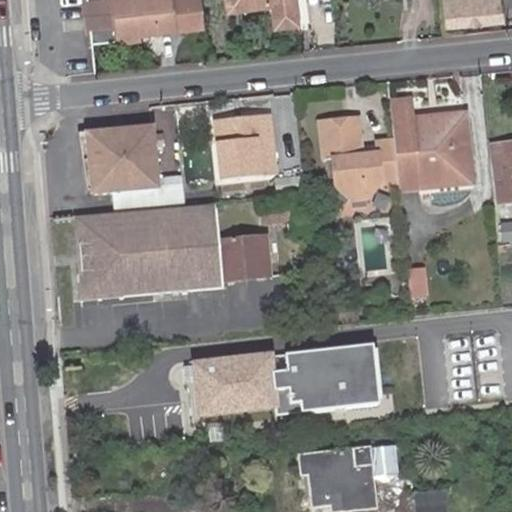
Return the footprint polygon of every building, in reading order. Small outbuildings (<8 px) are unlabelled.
[(85,0),(80,0),(84,32),(89,31),(85,0)] [(85,0),(89,31),(90,42),(137,37),(136,32),(192,34),(189,2),(186,0),(85,0)] [(230,0),(231,8),(272,3),(274,26),(294,24),(291,0),(230,0)] [(443,0),(446,27),(502,20),(500,0),(443,0)] [(389,103),(397,183),(415,182),(409,121),(409,120),(407,102),(389,103)] [(239,144),(220,146),(223,182),(276,177),(269,117),(237,120),(239,144)] [(418,181),(419,190),(472,185),(466,117),(440,118),(440,123),(433,123),(433,118),(409,121),(415,182),(418,181)] [(217,122),(220,146),(239,144),(237,120),(217,122)] [(356,121),(319,125),(323,163),(331,162),(334,191),(349,203),(368,200),(380,186),(397,184),(397,183),(393,143),(374,145),(375,156),(360,158),(356,121)] [(90,139),(96,191),(96,194),(113,193),(126,191),(158,188),(152,127),(89,133),(90,139)] [(88,191),(96,191),(90,139),(83,139),(88,191)] [(511,142),(491,144),(495,180),(497,201),(511,200),(511,142)] [(113,193),(115,214),(180,208),(178,179),(157,181),(158,188),(126,191),(113,193)] [(397,184),(398,192),(407,191),(416,191),(415,182),(397,183),(397,184)] [(115,214),(71,217),(79,302),(221,290),(222,282),(270,277),(266,238),(249,239),(220,242),(218,242),(214,205),(180,208),(115,214)] [(243,223),(219,225),(220,242),(249,239),(248,226),(243,226),(243,223)] [(511,250),(498,252),(500,264),(511,263),(511,250)] [(422,273),(407,274),(409,300),(425,298),(422,273)] [(330,311),(319,311),(321,326),(331,325),(330,311)] [(284,374),(271,375),(274,404),(276,417),(377,406),(371,347),(282,356),(284,374)] [(198,412),(274,404),(271,375),(270,357),(194,364),(198,412)] [(368,450),(371,479),(380,481),(388,480),(396,476),(393,447),(368,450)] [(371,479),(368,450),(301,456),(302,474),(310,473),(312,506),(330,504),(331,511),(374,507),(371,479)] [(415,497),(415,506),(447,503),(446,494),(415,497)] [(416,511),(447,511),(447,503),(415,506),(416,511)]
